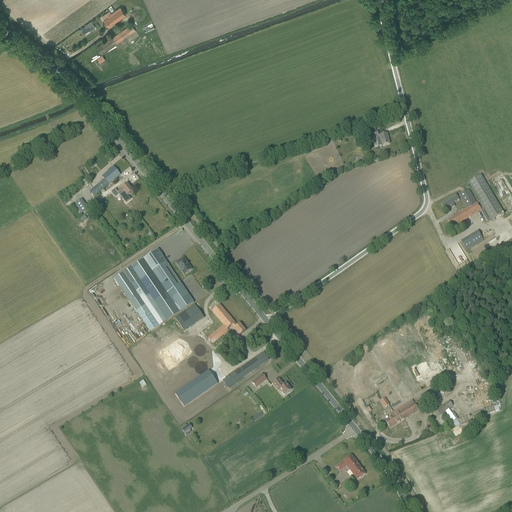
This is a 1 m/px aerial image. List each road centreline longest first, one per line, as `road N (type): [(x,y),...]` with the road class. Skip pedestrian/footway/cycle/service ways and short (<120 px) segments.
road 1 (unclassified): [(265,320),(425,204),(380,0)]
road 2 (secondary): [(265,320),(92,106),(0,28)]
road 3 (unclassified): [(354,427),(224,511)]
road 4 (secondary): [(354,427),(265,320)]
